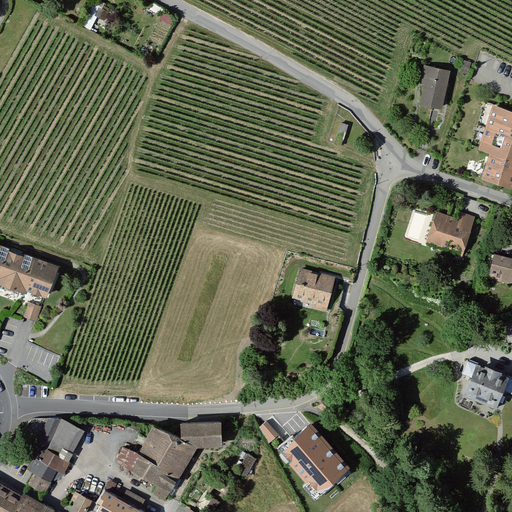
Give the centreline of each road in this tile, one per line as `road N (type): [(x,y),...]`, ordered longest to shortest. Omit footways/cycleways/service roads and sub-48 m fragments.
road 1 (residential): [(3,406),(189,413),(311,393),(335,362),(393,159)]
road 2 (residential): [(393,159),(355,105),(167,0)]
road 3 (track): [(409,511),(368,449),(297,399)]
road 4 (residential): [(393,159),(511,202)]
